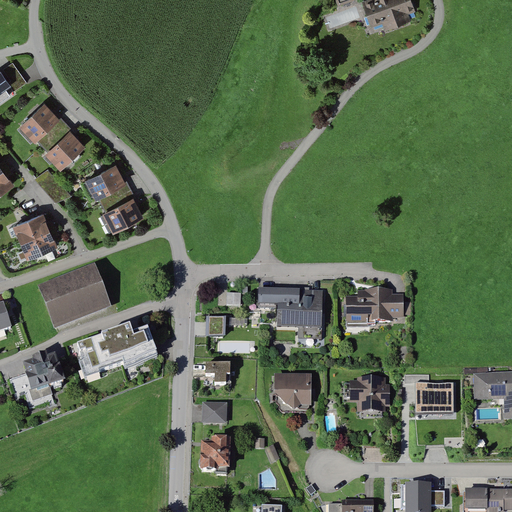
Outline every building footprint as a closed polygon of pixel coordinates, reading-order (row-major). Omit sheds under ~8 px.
[(409,0),(363,0),(362,1),(374,34),(417,18),(409,0)] [(27,82),(13,62),(0,71),(0,91),(10,85),(14,91),(27,82)] [(44,100),(19,125),(35,141),(60,116),(44,100)] [(86,149),(68,130),(45,151),(62,171),(86,149)] [(0,164),(9,176),(14,172),(5,160),(0,163),(0,164)] [(117,163),(87,178),(97,199),(128,184),(117,163)] [(0,165),(0,196),(15,185),(0,165)] [(74,197),(50,170),(37,179),(57,202),(74,197)] [(134,196),(104,212),(115,233),(145,217),(134,196)] [(43,213),(14,225),(28,259),(57,247),(43,213)] [(111,306),(96,268),(39,291),(54,328),(111,306)] [(324,291),(278,289),(276,332),(322,334),(324,291)] [(360,297),(345,298),(346,327),(390,326),(390,322),(403,322),(403,296),(393,296),(393,291),(360,291),(360,297)] [(221,294),(220,304),(227,305),(229,295),(221,294)] [(229,306),(243,306),(243,294),(229,294),(229,306)] [(0,334),(10,331),(1,307),(0,307),(0,334)] [(225,337),(226,318),(207,317),(206,336),(225,337)] [(90,378),(156,356),(152,345),(142,348),(138,334),(82,352),(90,378)] [(54,354),(20,364),(29,395),(63,385),(54,354)] [(232,387),(231,365),(205,366),(206,388),(232,387)] [(511,422),(511,373),(474,376),(475,406),(504,404),(505,422),(511,422)] [(275,375),(275,393),(288,408),(311,408),(312,376),(275,375)] [(385,392),(385,379),(358,379),(358,383),(349,383),(349,404),(358,404),(358,415),(385,415),(385,408),(390,408),(390,392),(385,392)] [(454,415),(453,385),(415,386),(416,417),(454,415)] [(227,404),(202,404),(202,426),(227,427),(227,404)] [(229,442),(211,441),(211,448),(201,447),(200,473),(228,474),(229,442)] [(433,511),(433,486),(407,486),(406,511),(433,511)] [(511,511),(511,491),(466,491),(465,511),(511,511)] [(373,511),(373,501),(341,501),(340,511),(373,511)]
